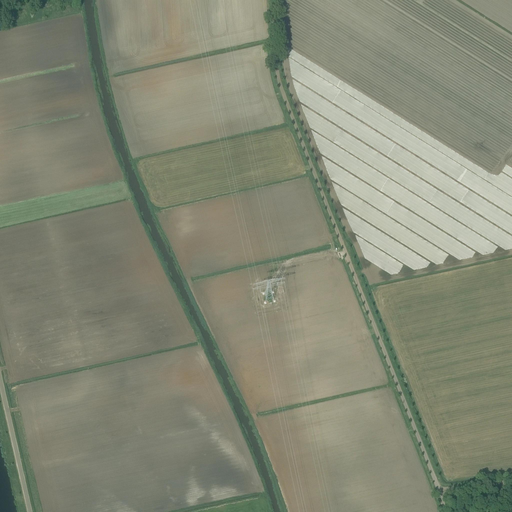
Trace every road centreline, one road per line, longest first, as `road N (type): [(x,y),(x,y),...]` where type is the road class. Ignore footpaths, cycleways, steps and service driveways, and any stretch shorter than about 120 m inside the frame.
road 1 (unclassified): [(445,511),(289,118),(269,0)]
road 2 (unclassified): [(29,511),(0,381)]
